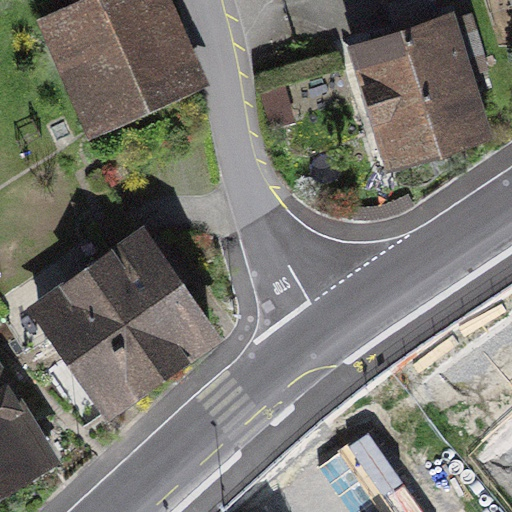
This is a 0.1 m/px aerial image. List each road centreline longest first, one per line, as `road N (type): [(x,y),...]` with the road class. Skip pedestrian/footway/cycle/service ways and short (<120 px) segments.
road 1 (residential): [(200,0),(230,136),(255,201),(330,332)]
road 2 (primary): [(330,332),(110,511)]
road 3 (primary): [(511,208),(330,332)]
